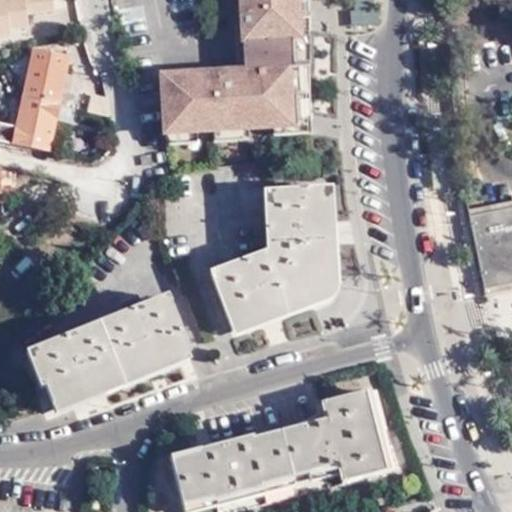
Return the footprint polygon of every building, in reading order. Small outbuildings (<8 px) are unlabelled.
[(27,0),(0,0),(0,35),(29,34),(27,0)] [(28,0),(29,12),(54,9),(53,0),(28,0)] [(234,0),(235,0),(236,0),(238,22),(230,23),(233,65),(238,64),(239,68),(296,64),(292,0),(234,0)] [(292,0),(296,64),(305,64),(301,0),(292,0)] [(11,162),(42,168),(67,57),(35,51),(11,162)] [(296,64),(239,68),(223,69),(223,71),(201,73),(201,71),(156,74),(160,132),(300,123),(296,64)] [(305,64),(296,64),(300,123),(301,130),(308,130),(305,64)] [(312,189),(257,195),(263,257),(206,281),(227,332),(323,291),(312,189)] [(511,202),(465,213),(467,220),(511,210),(511,202)] [(511,210),(467,220),(483,293),(511,286),(511,210)] [(196,347),(173,283),(30,341),(57,408),(196,347)] [(511,292),(511,286),(483,293),(484,298),(511,292)] [(387,469),(396,467),(376,384),(367,387),(387,469)] [(201,451),(170,459),(183,511),(218,511),(216,500),(338,468),(342,485),(385,474),(380,455),(376,456),(365,415),(368,413),(364,396),(321,406),(325,425),(253,444),(252,440),(201,453),(201,451)]
